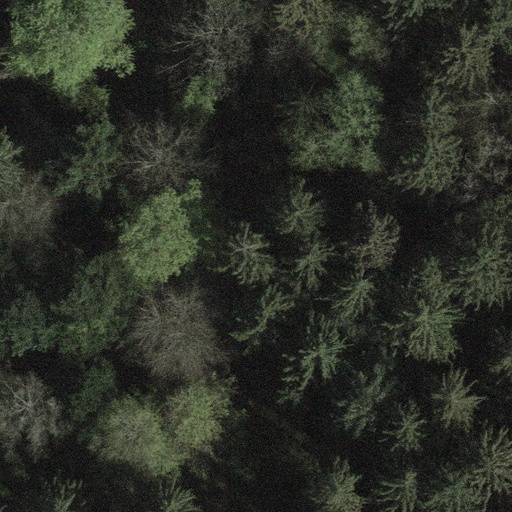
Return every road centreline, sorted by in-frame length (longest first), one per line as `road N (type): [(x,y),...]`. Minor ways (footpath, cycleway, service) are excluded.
road 1 (track): [(211,511),(166,0)]
road 2 (track): [(206,470),(0,510)]
